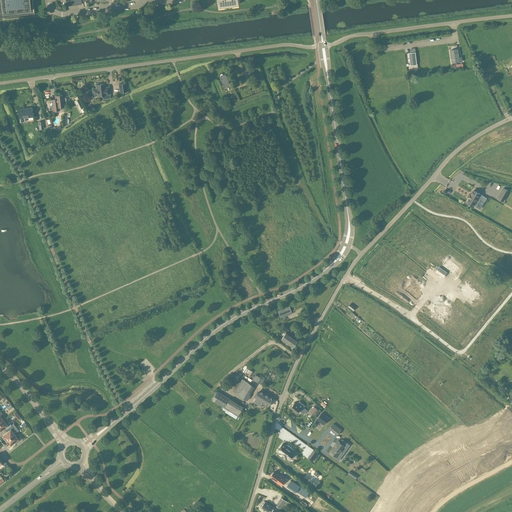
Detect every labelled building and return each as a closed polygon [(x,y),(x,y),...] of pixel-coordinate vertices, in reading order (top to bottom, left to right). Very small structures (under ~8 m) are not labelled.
[(0,0),(0,17),(2,18),(3,17),(4,17),(35,14),(33,0),(0,0)] [(408,53),(410,66),(417,65),(415,52),(408,53)] [(221,75),(220,76),(225,87),(232,85),(226,73),(223,74),(222,74),(221,74),(221,75)] [(103,99),(110,98),(110,93),(109,88),(105,89),(104,83),(96,84),(97,88),(93,89),(94,95),(97,95),(98,95),(102,95),(103,99)] [(127,92),(126,83),(119,84),(119,93),(127,92)] [(63,94),(55,95),(56,100),(55,101),(53,101),(52,101),(53,111),(58,110),(57,107),(65,106),(64,101),(65,101),(66,100),(66,98),(65,97),(64,97),(63,94)] [(32,107),(18,109),(19,118),(20,122),(25,122),(24,118),(29,117),(33,117),(32,107)] [(508,191),(504,188),(498,198),(503,201),(508,191)] [(482,195),(474,190),(467,202),(475,207),(480,198),(485,201),(487,198),(482,195)] [(432,257),(427,262),(428,263),(436,270),(441,264),(432,257)] [(449,260),(444,266),(447,269),(451,272),(454,274),(459,269),(449,260)] [(400,269),(401,267),(407,272),(409,269),(400,261),(396,266),(400,269)] [(412,284),(407,290),(417,299),(422,293),(419,290),(421,288),(417,285),(415,287),(412,284)] [(466,285),(461,291),(465,293),(464,295),(468,298),(469,297),(472,300),(477,294),(466,285)] [(437,305),(432,311),(442,320),(447,314),(444,311),(446,309),(442,306),(440,308),(437,305)] [(289,306),(278,311),(281,318),(293,313),(289,306)] [(281,339),(293,347),(298,339),(287,331),(281,339)] [(247,366),(243,372),(248,375),(252,370),(247,366)] [(252,379),(258,383),(258,382),(262,384),(264,380),(261,378),(256,374),(252,379)] [(255,386),(242,379),(234,392),(248,401),(251,395),(250,394),(255,386)] [(254,402),(260,406),(263,403),(268,406),(274,398),(261,390),(254,402)] [(218,391),(212,400),(238,416),(244,406),(230,398),(218,391)] [(292,406),(290,408),(297,413),(299,410),(300,411),(304,414),(307,410),(304,407),(305,406),(300,401),(298,404),(297,405),(294,402),(292,405),(292,406)] [(314,406),(310,411),(314,415),(318,410),(314,406)] [(329,418),(322,412),(316,419),(324,425),(329,418)] [(0,422),(0,430),(4,427),(6,429),(11,425),(6,418),(0,422)] [(333,424),(330,428),(338,434),(341,430),(333,424)] [(8,431),(3,436),(6,440),(14,434),(16,432),(13,427),(11,425),(6,429),(8,431)] [(6,440),(10,445),(15,441),(17,443),(22,439),(20,437),(18,439),(14,434),(6,440)] [(338,441),(330,451),(337,456),(340,452),(342,454),(347,447),(346,447),(348,443),(342,439),(340,442),(338,441)] [(280,452),(279,453),(285,458),(286,457),(289,459),(294,452),(292,450),(293,449),(286,444),(285,445),(282,443),(278,448),(279,449),(278,450),(280,452)] [(310,459),(313,461),(320,453),(316,451),(310,459)] [(356,479),(358,476),(350,470),(348,474),(356,479)] [(274,472),(271,476),(274,478),(273,479),(280,484),(281,485),(283,482),(286,479),(277,473),(277,474),(274,472)] [(291,480),(287,485),(296,491),(297,491),(306,497),(310,491),(300,485),(300,486),(291,480)] [(285,504),(286,505),(289,502),(282,497),(277,506),(281,509),(285,504)] [(274,508),(272,507),(265,502),(261,507),(268,511),(269,510),(272,511),(271,511),(281,511),(280,511),(274,507),(274,508)]
